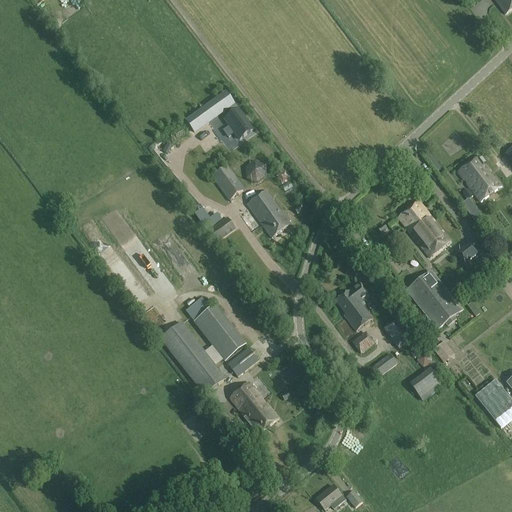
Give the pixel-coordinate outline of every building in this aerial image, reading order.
[(511,0),(494,0),(506,16),(511,11),(511,0)] [(211,101),(219,110),(232,100),(225,90),(211,101)] [(219,110),(211,101),(187,120),(194,130),(219,110)] [(255,129),(240,109),(227,119),(243,139),(255,129)] [(467,184),(470,188),(489,173),(490,172),(485,164),(486,163),(485,162),(484,161),(482,158),(480,159),(479,158),(458,173),(464,181),(465,181),(467,184)] [(212,178),(229,202),(230,202),(231,203),(233,201),(232,200),(245,190),(228,166),(212,178)] [(266,176),(257,167),(246,178),(255,187),(266,176)] [(470,188),(472,191),(472,190),(474,192),(473,193),(481,203),(502,187),(494,176),(493,177),(489,173),(470,188)] [(462,194),(467,200),(467,201),(468,200),(469,200),(472,197),(467,190),(463,194),(462,194)] [(272,239),(291,226),(267,192),(247,205),(272,239)] [(430,259),(450,242),(419,203),(399,219),(430,259)] [(294,209),(297,214),(303,210),(300,205),(294,209)] [(224,221),(209,231),(217,244),(236,230),(228,218),(224,221)] [(392,250),(386,242),(377,248),(384,257),(392,250)] [(465,265),(478,255),(470,244),(457,254),(465,265)] [(461,312),(431,274),(408,292),(438,330),(461,312)] [(375,283),(369,288),(373,294),(379,289),(375,283)] [(336,302),(344,314),(343,314),(355,332),(373,320),(361,304),(369,298),(359,285),(350,292),(336,302)] [(247,346),(216,306),(194,322),(225,363),(247,346)] [(413,339),(399,319),(384,330),(398,350),(413,339)] [(205,397),(227,380),(182,323),(160,340),(205,397)] [(366,333),(352,343),(361,355),(375,345),(366,333)] [(442,344),(436,349),(434,351),(444,363),(454,355),(445,343),(442,344)] [(238,379),(259,362),(248,349),(228,365),(238,379)] [(500,351),(485,363),(491,371),(506,359),(500,351)] [(423,368),(426,373),(409,385),(423,403),(443,387),(432,372),(437,368),(434,362),(432,363),(430,354),(421,353),(417,362),(423,368)] [(390,355),(371,370),(378,379),(398,365),(390,355)] [(511,420),(511,401),(496,381),(475,397),(501,429),(511,420)] [(259,437),(279,420),(249,383),(229,399),(259,437)] [(226,416),(219,407),(212,412),(220,421),(226,416)] [(386,475),(373,482),(380,493),(393,486),(386,475)] [(325,494),(316,501),(320,506),(325,511),(328,509),(331,507),(334,511),(340,506),(345,502),(342,498),(338,492),(333,487),(325,494)] [(394,489),(383,498),(389,505),(400,496),(394,489)] [(363,503),(354,492),(346,498),(352,506),(351,506),(355,510),(363,503)]
